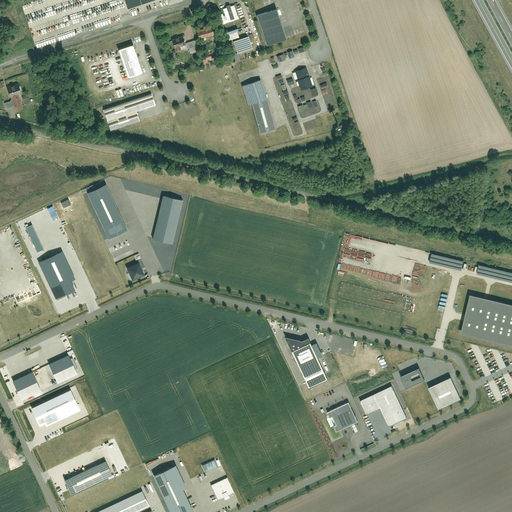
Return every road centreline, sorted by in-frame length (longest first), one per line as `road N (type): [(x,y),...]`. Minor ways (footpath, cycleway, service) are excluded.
road 1 (residential): [(245,511),(465,408),(471,386),(454,358),(159,285),(0,359)]
road 2 (track): [(511,243),(0,123)]
road 3 (residential): [(0,65),(143,17)]
road 4 (unclassified): [(0,391),(56,511)]
